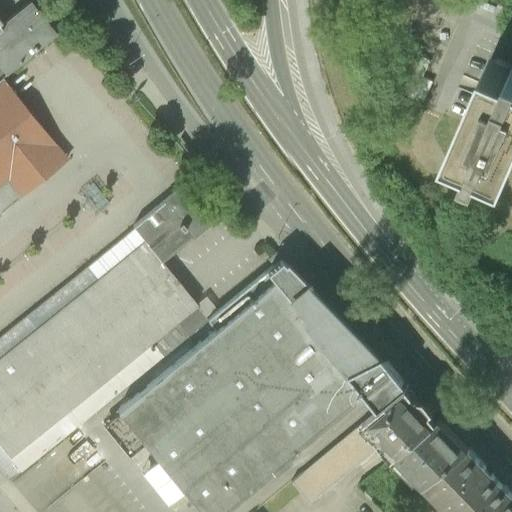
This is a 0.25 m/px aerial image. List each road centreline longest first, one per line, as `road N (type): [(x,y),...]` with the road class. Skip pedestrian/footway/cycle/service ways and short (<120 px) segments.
road 1 (primary): [(284,201),(511,458)]
road 2 (primary): [(511,402),(309,165)]
road 3 (unclassified): [(108,0),(217,153),(284,201)]
road 4 (primary): [(153,0),(284,201)]
road 5 (primary): [(309,165),(200,0)]
road 6 (secondary): [(309,165),(281,78),(268,0)]
